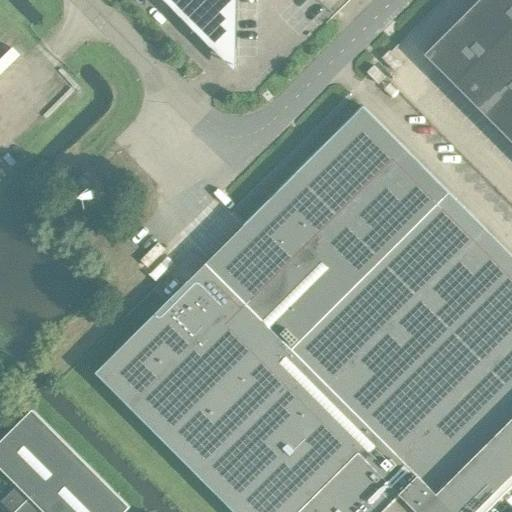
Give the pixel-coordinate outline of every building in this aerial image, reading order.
[(163,0),(165,2),(166,2),(196,33),(211,48),(212,48),(219,55),(224,51),(232,51),(232,43),(236,39),(236,0),(163,0)] [(511,0),(480,0),(425,55),(511,141),(511,0)] [(382,58),(395,71),(402,64),(389,51),(382,58)] [(367,73),(368,74),(378,84),(386,77),(374,66),(367,73)] [(511,256),(363,107),(96,373),(234,511),(486,511),(511,487),(511,256)] [(70,187),(78,196),(94,182),(86,173),(70,187)] [(14,511),(125,511),(130,507),(33,410),(0,442),(0,467),(15,483),(5,494),(19,508),(14,511)]
